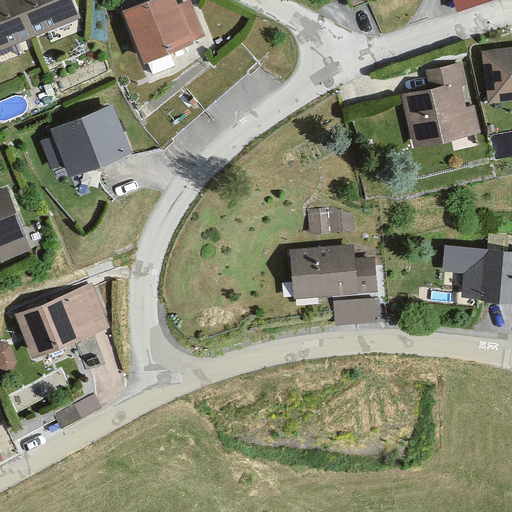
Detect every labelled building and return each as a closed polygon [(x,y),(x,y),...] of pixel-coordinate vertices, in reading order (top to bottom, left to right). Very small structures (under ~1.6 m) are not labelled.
[(73,0),(0,0),(0,48),(81,16),(73,0)] [(204,34),(191,0),(183,0),(179,1),(178,0),(143,0),(124,8),(143,58),(193,39),(204,34)] [(511,46),(482,49),(488,100),(511,98),(511,46)] [(479,130),(461,62),(441,66),(445,85),(404,93),(415,144),(479,130)] [(51,126),(75,178),(133,153),(114,107),(51,126)] [(31,249),(6,189),(0,191),(0,257),(2,262),(31,249)] [(511,249),(445,244),(443,273),(464,274),(462,298),(511,302),(511,249)] [(353,259),(352,245),(289,249),(292,299),(376,294),(373,258),(353,259)] [(110,333),(88,288),(16,311),(38,362),(110,333)]
